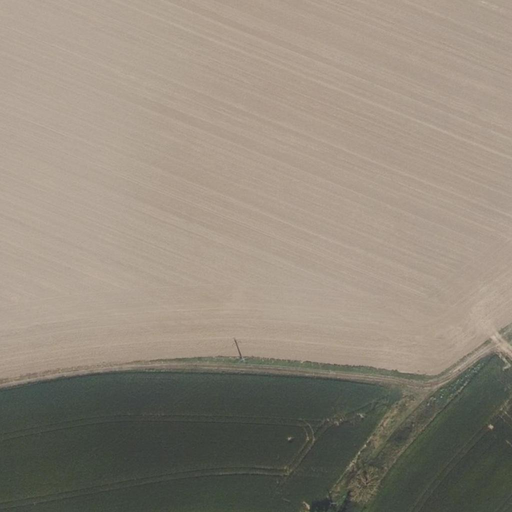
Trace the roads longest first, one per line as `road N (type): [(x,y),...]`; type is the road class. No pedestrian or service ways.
road 1 (track): [(439,394),(305,372),(203,367),(0,387)]
road 2 (track): [(511,332),(439,394),(336,511)]
